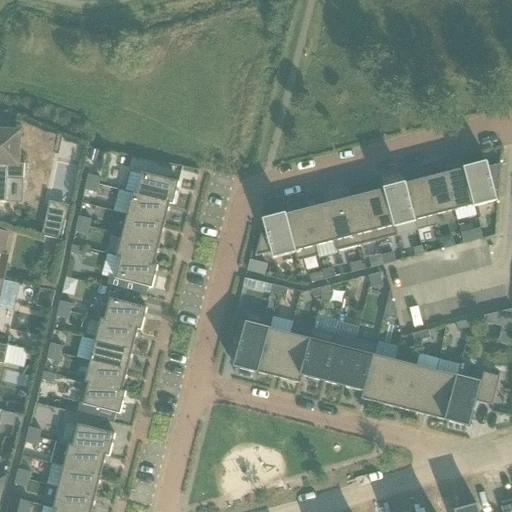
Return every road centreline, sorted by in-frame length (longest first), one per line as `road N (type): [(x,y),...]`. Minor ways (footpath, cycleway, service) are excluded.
road 1 (residential): [(511,122),(250,189),(197,385)]
road 2 (residential): [(478,460),(197,385)]
road 3 (residential): [(302,511),(478,460)]
road 4 (residential): [(197,385),(164,511)]
